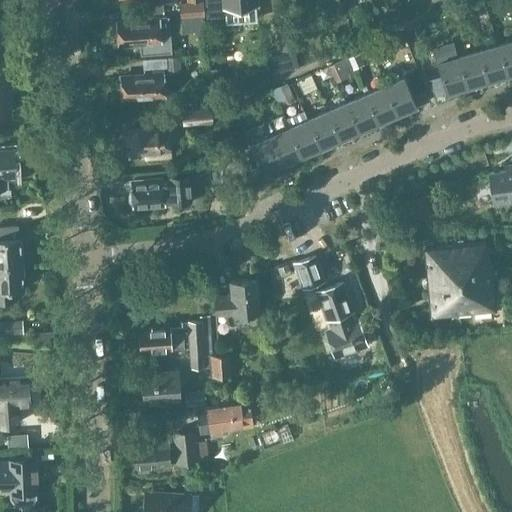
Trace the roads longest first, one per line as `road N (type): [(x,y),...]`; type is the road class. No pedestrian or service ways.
road 1 (residential): [(82,246),(214,232),(425,143),(511,122)]
road 2 (residential): [(95,511),(82,246)]
road 3 (residential): [(82,246),(62,0)]
